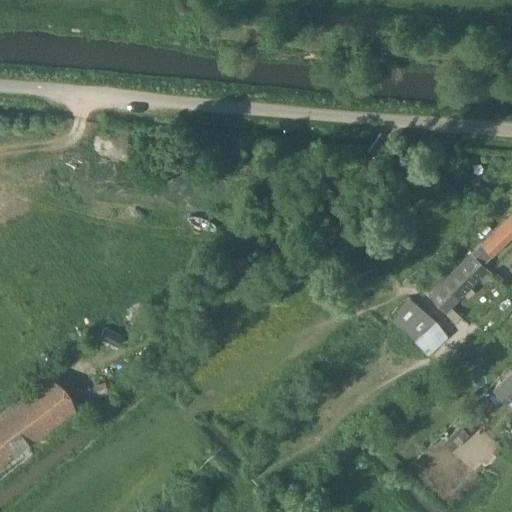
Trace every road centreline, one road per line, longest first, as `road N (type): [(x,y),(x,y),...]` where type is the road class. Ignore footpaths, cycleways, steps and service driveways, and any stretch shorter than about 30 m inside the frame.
road 1 (unclassified): [(511,129),(0,87)]
road 2 (track): [(27,6),(511,53)]
road 3 (track): [(82,92),(78,133),(64,155),(0,194)]
